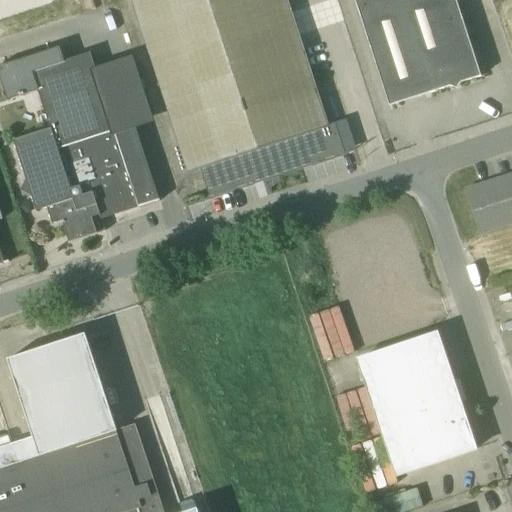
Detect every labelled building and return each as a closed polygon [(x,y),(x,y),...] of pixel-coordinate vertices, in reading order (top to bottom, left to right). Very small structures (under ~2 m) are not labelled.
[(328,126),(286,0),(130,0),(187,174),(200,169),(209,198),(344,154),(334,124),(328,126)] [(354,0),(389,108),(452,88),(481,79),(456,1),(458,0),(354,0)] [(37,92),(50,130),(13,141),(36,214),(38,213),(37,212),(47,209),(52,226),(62,222),(69,243),(97,235),(97,234),(105,232),(101,220),(159,201),(134,124),(115,130),(90,54),(64,62),(60,48),(0,67),(0,80),(7,102),(37,92)] [(479,234),(511,223),(511,175),(465,191),(479,234)] [(53,332),(63,329),(58,314),(48,317),(53,332)] [(85,335),(7,361),(33,438),(0,448),(0,511),(197,511),(195,511),(163,511),(135,426),(117,431),(109,407),(118,404),(113,389),(104,392),(85,335)] [(396,476),(474,450),(436,335),(358,361),(396,476)] [(212,497),(186,430),(169,437),(194,503),(212,497)] [(382,504),(384,511),(419,511),(431,508),(425,490),(382,504)]
